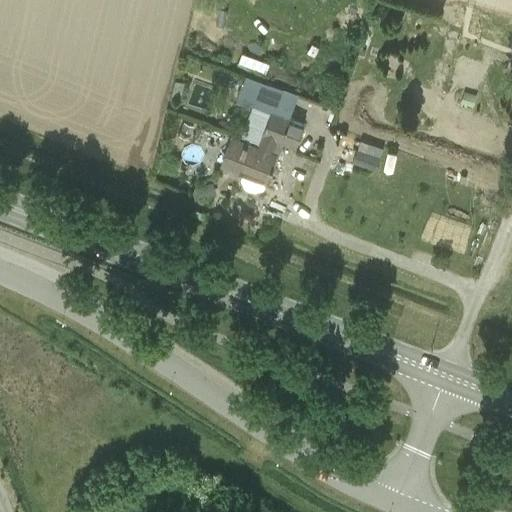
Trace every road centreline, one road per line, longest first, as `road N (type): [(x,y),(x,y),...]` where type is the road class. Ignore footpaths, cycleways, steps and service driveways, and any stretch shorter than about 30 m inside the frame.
road 1 (primary): [(0,201),(446,376)]
road 2 (unclassified): [(393,505),(310,461),(127,337),(0,269)]
road 3 (unclassified): [(393,505),(446,376)]
